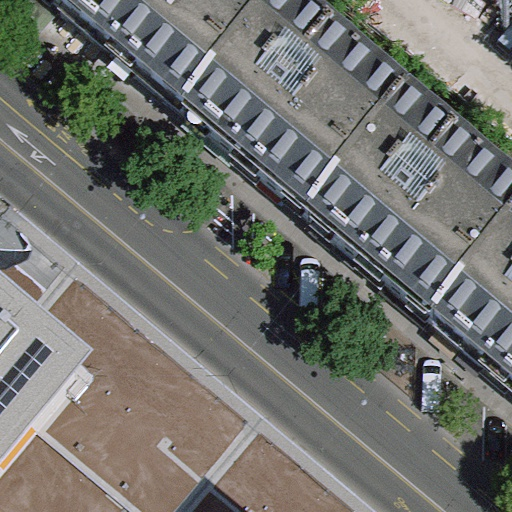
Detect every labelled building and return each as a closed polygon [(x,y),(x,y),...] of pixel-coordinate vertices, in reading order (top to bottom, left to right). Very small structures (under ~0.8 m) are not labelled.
[(77,0),(41,0),(63,18),(77,0)] [(283,6),(275,0),(77,0),(63,18),(187,122),(283,6)] [(511,0),(483,0),(511,22),(511,0)] [(409,110),(283,6),(187,122),(312,228),(409,110)] [(511,239),(511,195),(409,110),(312,228),(436,331),(511,239)] [(0,323),(20,341),(70,282),(0,223),(0,323)] [(511,239),(436,331),(511,394),(511,239)] [(70,282),(20,341),(79,390),(47,429),(144,511),(190,511),(254,437),(70,282)] [(0,485),(47,429),(79,390),(20,341),(0,323),(0,485)] [(0,511),(144,511),(47,429),(0,485),(0,511)] [(344,511),(254,437),(190,511),(344,511)]
